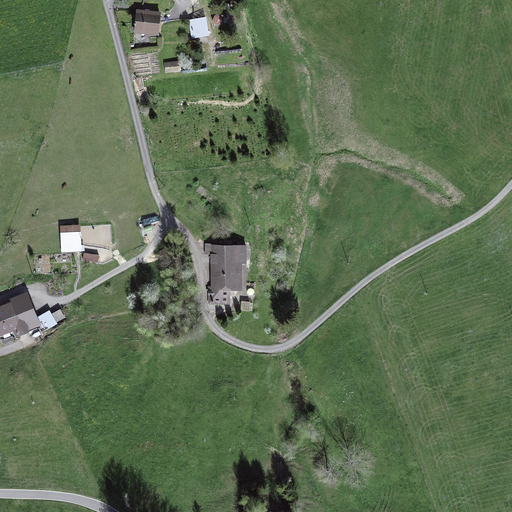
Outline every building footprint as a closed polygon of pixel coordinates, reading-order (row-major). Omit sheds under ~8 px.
[(161,12),(136,10),(134,34),(159,36),(161,12)] [(206,18),(189,20),(192,39),(209,36),(206,18)] [(179,61),(164,62),(165,73),(180,71),(179,61)] [(61,253),(82,252),(80,226),(60,227),(61,253)] [(210,253),(209,302),(231,303),(231,287),(242,287),(243,261),(246,261),(247,242),(205,242),(205,253),(210,253)] [(98,263),(99,255),(84,253),(83,260),(98,263)] [(10,303),(0,307),(0,337),(16,330),(19,337),(30,333),(29,331),(39,327),(41,326),(37,317),(27,293),(9,300),(10,303)] [(249,310),(250,300),(241,299),(241,310),(249,310)] [(52,314),(50,311),(37,317),(41,326),(39,327),(43,332),(58,324),(57,323),(65,317),(60,310),(52,314)]
